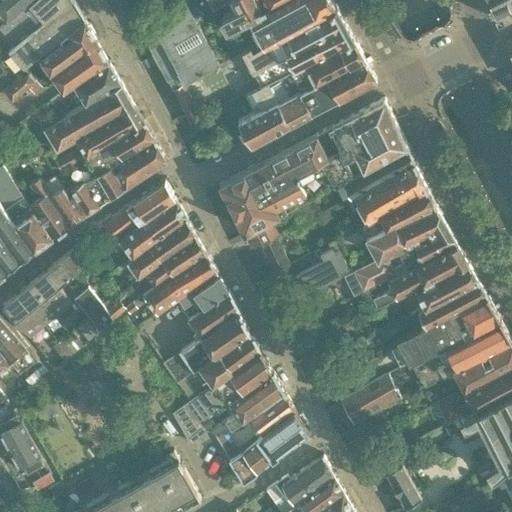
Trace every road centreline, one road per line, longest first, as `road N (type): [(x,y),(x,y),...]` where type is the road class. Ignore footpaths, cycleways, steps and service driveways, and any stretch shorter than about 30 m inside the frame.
road 1 (residential): [(333,436),(275,346),(190,182)]
road 2 (residential): [(399,78),(511,291)]
road 3 (residential): [(190,182),(399,78)]
road 4 (residential): [(0,292),(179,161)]
road 5 (residential): [(0,113),(12,120),(121,44)]
road 6 (residential): [(207,511),(333,436)]
road 7 (residential): [(179,161),(121,44)]
